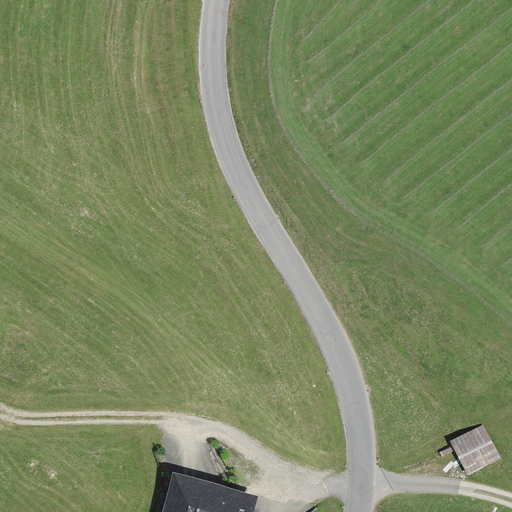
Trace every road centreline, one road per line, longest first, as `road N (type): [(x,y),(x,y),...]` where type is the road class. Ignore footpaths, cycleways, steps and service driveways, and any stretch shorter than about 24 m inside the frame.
road 1 (tertiary): [(218,0),(214,74),(223,132),(343,366),(361,430),(357,511)]
road 2 (track): [(174,418),(0,414)]
road 3 (track): [(361,487),(433,485),(511,502)]
